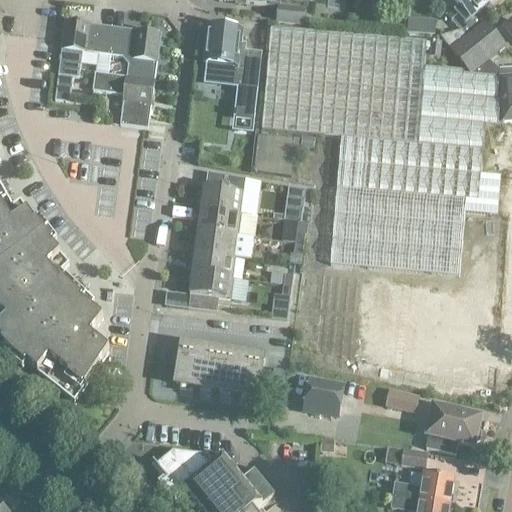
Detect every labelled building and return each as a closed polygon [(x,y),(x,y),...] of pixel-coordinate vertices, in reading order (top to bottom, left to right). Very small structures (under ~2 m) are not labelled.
[(409,0),(407,28),(411,28),(411,29),(417,29),(419,6),(424,7),(425,1),(426,2),(426,0),(409,0)] [(460,31),(482,24),(474,16),(490,0),(453,0),(464,11),(450,23),(459,32),(459,31),(460,31)] [(304,29),(306,11),(277,7),(275,26),(304,29)] [(238,23),(267,23),(267,9),(238,9),(238,23)] [(511,40),(511,22),(503,30),(511,40)] [(109,57),(113,31),(65,24),(58,77),(59,77),(56,104),(70,105),(73,79),(78,80),(81,54),(109,57)] [(485,25),(483,26),(482,24),(460,31),(460,32),(440,38),(471,77),(505,49),(485,25)] [(257,92),(262,56),(245,54),(245,47),(240,47),(242,33),(208,29),(204,65),(236,69),(234,90),(257,92)] [(467,73),(464,73),(424,69),(426,44),(270,30),(262,133),(343,140),(332,268),(459,279),(466,201),(478,202),(483,152),(485,126),(503,127),(502,125),(511,124),(511,79),(500,80),(466,78),(467,73)] [(113,31),(109,57),(129,60),(127,79),(95,75),(95,76),(154,84),(160,37),(113,31)] [(430,44),(429,60),(439,61),(441,45),(430,44)] [(154,84),(95,76),(92,94),(124,98),(120,128),(142,131),(145,132),(148,132),(154,84)] [(291,179),(294,141),(259,138),(255,174),(291,179)] [(314,150),(315,140),(301,139),(300,149),(314,150)] [(107,356),(109,353),(90,338),(103,321),(89,310),(94,304),(62,273),(69,267),(42,237),(20,203),(12,209),(0,186),(0,167),(1,167),(0,165),(0,342),(13,356),(74,405),(107,356)] [(201,212),(241,218),(244,195),(204,190),(201,212)] [(241,218),(201,212),(198,234),(254,241),(257,220),(241,218)] [(284,223),(292,224),(300,225),(302,214),(285,212),(284,223)] [(254,241),(198,234),(195,255),(235,260),(251,262),(254,241)] [(294,247),(303,248),(305,237),(296,236),(294,247)] [(303,248),(294,247),(293,257),(302,258),(303,248)] [(235,260),(195,255),(192,276),(232,282),(235,260)] [(232,282),(192,276),(190,298),(188,312),(227,317),(232,282)] [(284,278),(282,289),(291,290),(293,279),(284,278)] [(291,290),(282,289),(281,299),(290,300),(291,290)] [(271,321),(286,324),(288,312),(272,309),(271,321)] [(236,355),(235,356),(210,352),(210,350),(196,348),(196,350),(182,347),(176,387),(256,400),(260,381),(262,381),(263,373),(261,372),(263,360),(249,358),(249,357),(236,355)] [(338,421),(343,389),(309,383),(304,414),(338,421)] [(415,418),(419,400),(388,393),(384,411),(415,418)] [(478,432),(480,421),(434,410),(424,451),(455,458),(458,446),(474,449),(475,444),(479,443),(481,436),(478,432)] [(425,474),(428,457),(403,452),(400,470),(425,474)] [(255,511),(275,497),(254,471),(242,481),(223,458),(210,468),(203,459),(197,458),(184,469),(177,469),(172,473),(158,484),(177,509),(189,499),(199,511),(255,511)] [(392,499),(450,508),(454,482),(424,477),(422,490),(394,486),(392,499)] [(449,511),(450,508),(392,499),(390,511),(391,511),(449,511)]
